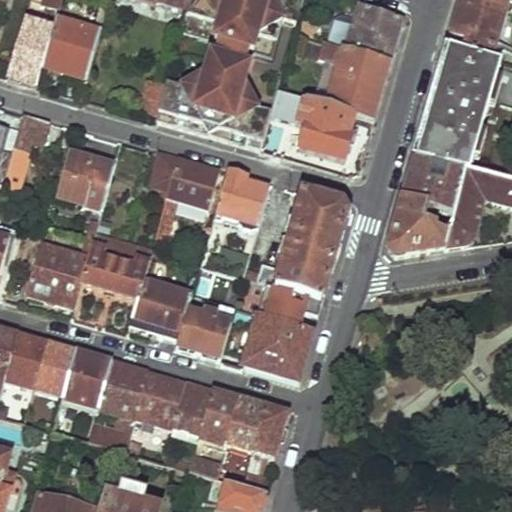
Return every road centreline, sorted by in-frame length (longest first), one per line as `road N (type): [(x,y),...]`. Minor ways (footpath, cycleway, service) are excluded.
road 1 (residential): [(0,93),(379,202)]
road 2 (residential): [(0,320),(317,410)]
road 3 (residential): [(433,3),(379,202)]
road 4 (residential): [(355,285),(511,259)]
road 5 (residential): [(355,285),(317,410)]
